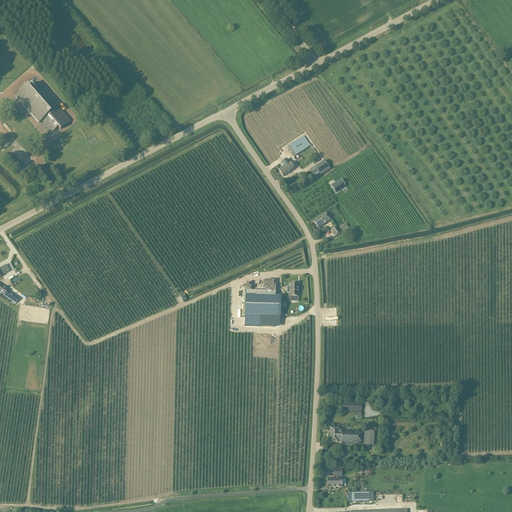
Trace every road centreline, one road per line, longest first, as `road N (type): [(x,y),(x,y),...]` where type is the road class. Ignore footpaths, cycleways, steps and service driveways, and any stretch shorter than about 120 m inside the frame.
road 1 (unclassified): [(309,488),(317,339),(312,256),(225,112)]
road 2 (tertiary): [(0,229),(225,112)]
road 3 (residential): [(309,488),(168,499),(121,511)]
road 4 (unknown): [(31,158),(67,113),(30,73),(0,99)]
road 5 (tertiary): [(313,64),(434,0)]
